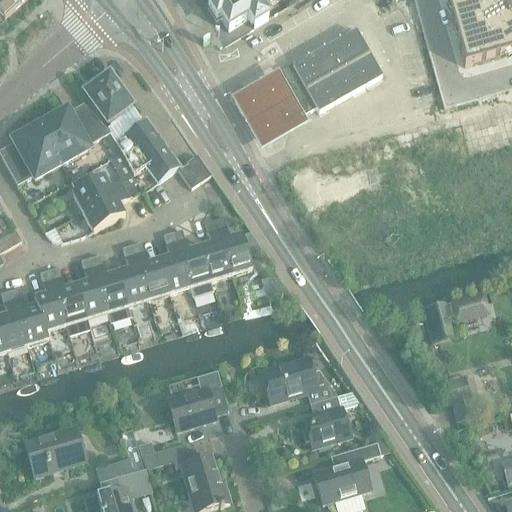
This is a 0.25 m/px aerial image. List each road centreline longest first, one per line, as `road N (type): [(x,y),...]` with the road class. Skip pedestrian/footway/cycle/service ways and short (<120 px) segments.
road 1 (tertiary): [(464,511),(175,74)]
road 2 (residential): [(46,260),(171,222),(205,200)]
road 3 (residential): [(425,0),(450,95),(511,77)]
road 4 (residential): [(109,10),(0,112)]
